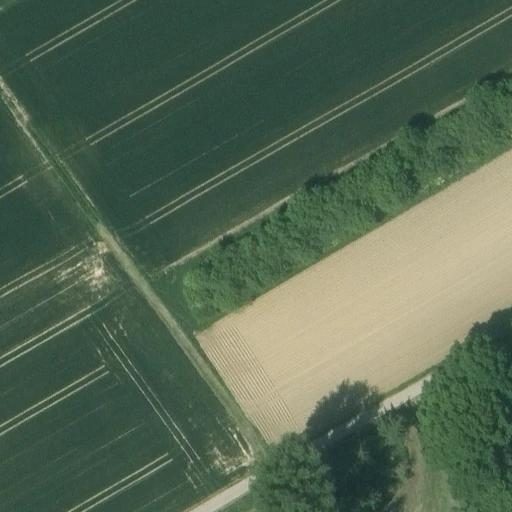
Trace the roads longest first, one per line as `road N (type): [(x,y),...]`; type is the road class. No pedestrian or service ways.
road 1 (track): [(0,94),(274,470)]
road 2 (track): [(203,511),(511,336)]
